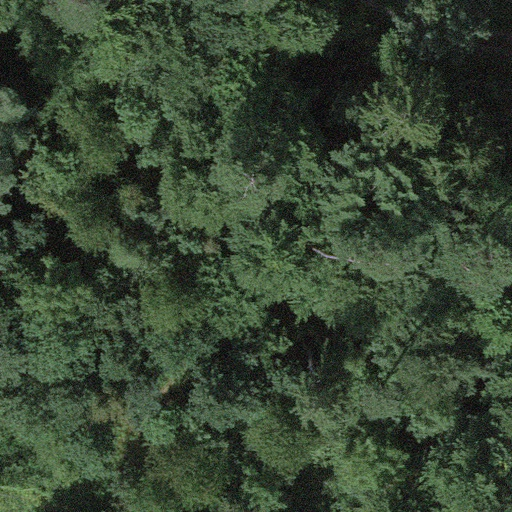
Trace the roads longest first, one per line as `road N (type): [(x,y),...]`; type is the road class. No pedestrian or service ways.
road 1 (track): [(385,511),(511,355)]
road 2 (track): [(511,48),(429,30),(385,0)]
